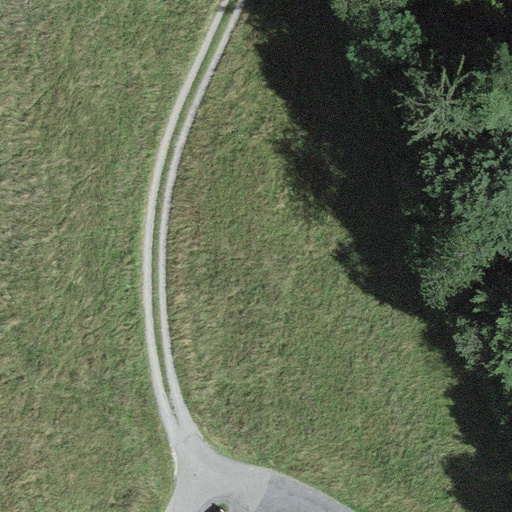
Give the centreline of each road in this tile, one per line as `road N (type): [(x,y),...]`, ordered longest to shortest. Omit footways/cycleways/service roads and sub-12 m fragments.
road 1 (track): [(200,486),(166,383),(156,264),(169,158),(235,0)]
road 2 (track): [(330,511),(262,479),(224,477),(200,486)]
